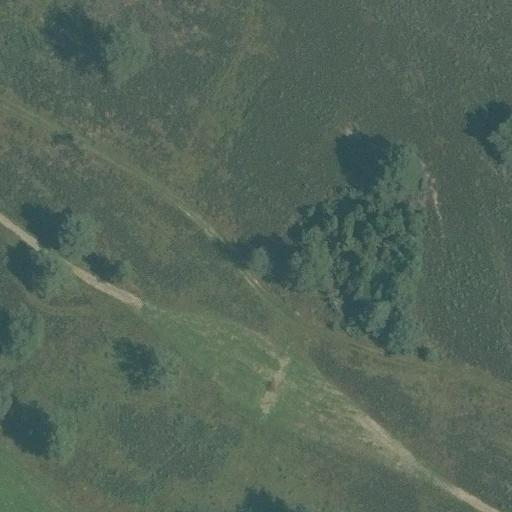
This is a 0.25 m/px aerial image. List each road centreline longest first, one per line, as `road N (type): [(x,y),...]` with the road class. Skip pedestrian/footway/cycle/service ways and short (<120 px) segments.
road 1 (track): [(0,100),(155,187),(206,225),(274,307),(308,328),(511,394)]
road 2 (track): [(0,221),(144,322),(477,511)]
